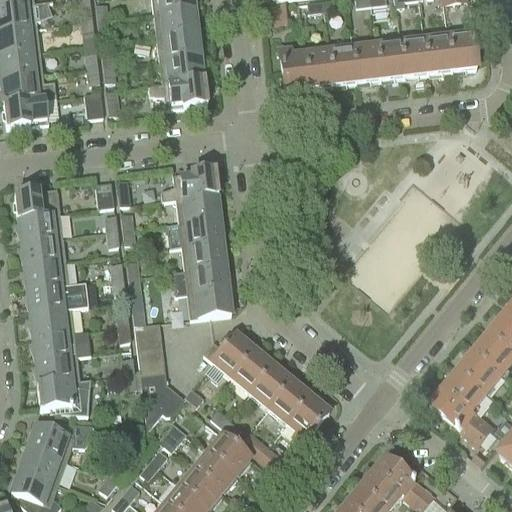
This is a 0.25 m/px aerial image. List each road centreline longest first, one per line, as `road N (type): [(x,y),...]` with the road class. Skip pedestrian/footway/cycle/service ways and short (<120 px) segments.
road 1 (residential): [(375,412),(255,317),(243,140)]
road 2 (residential): [(494,117),(243,140)]
road 3 (residential): [(0,173),(243,140)]
road 4 (residential): [(375,412),(511,246)]
road 5 (residential): [(509,511),(375,412)]
road 6 (residential): [(243,140),(228,0)]
road 7 (residential): [(294,511),(375,412)]
road 8 (residential): [(495,0),(507,93),(494,117)]
